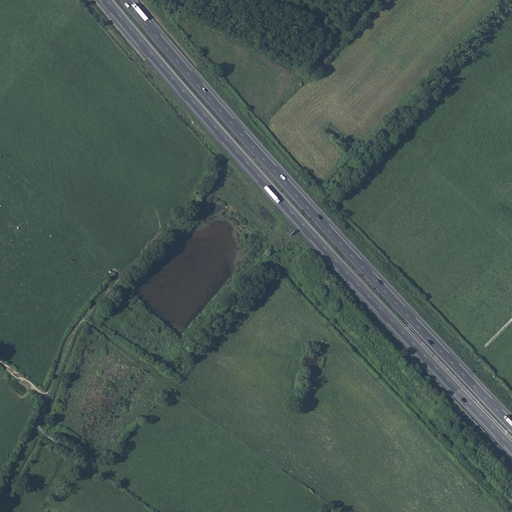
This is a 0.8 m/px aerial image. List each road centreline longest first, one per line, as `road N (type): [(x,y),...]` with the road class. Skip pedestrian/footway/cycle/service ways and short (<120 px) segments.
road 1 (motorway): [(105,0),(511,447)]
road 2 (motorway): [(511,425),(125,0)]
road 3 (track): [(116,283),(71,333),(0,498)]
